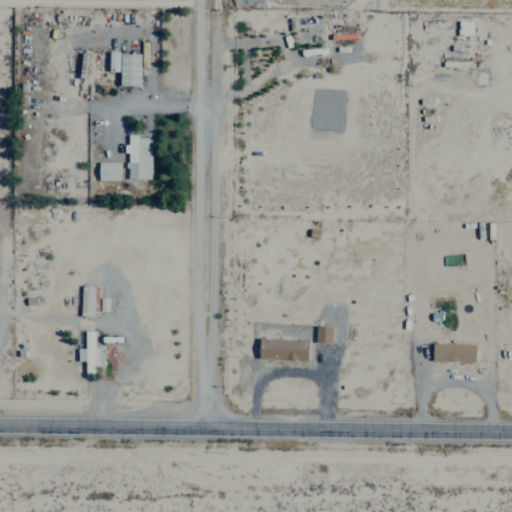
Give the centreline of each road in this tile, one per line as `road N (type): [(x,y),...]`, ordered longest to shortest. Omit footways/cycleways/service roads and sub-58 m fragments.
road 1 (tertiary): [(0,423),(511,426)]
road 2 (residential): [(208,425),(203,0)]
